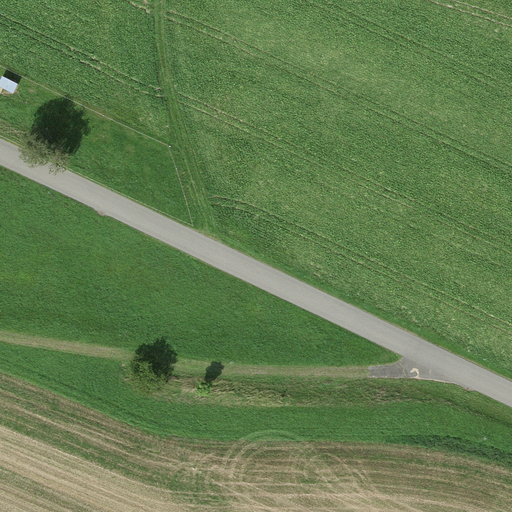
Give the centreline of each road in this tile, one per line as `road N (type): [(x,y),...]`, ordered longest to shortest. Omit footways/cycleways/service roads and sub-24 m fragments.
road 1 (unclassified): [(511,396),(0,147)]
road 2 (track): [(0,337),(276,374),(456,369)]
